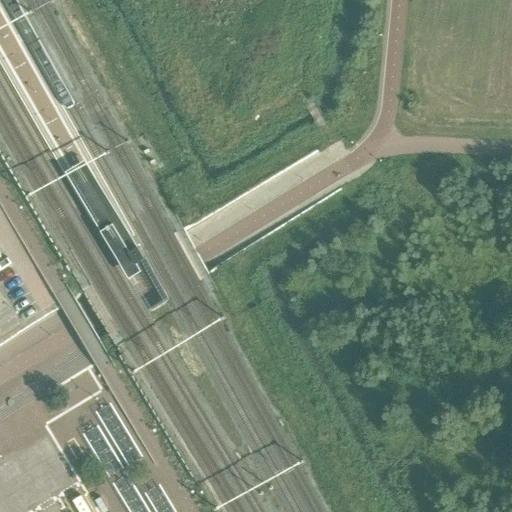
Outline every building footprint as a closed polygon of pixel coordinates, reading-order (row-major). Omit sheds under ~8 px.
[(145,258),(138,247),(129,253),(130,254),(134,261),(135,263),(136,264),(138,262),(140,262),(142,260),(143,260),(145,258)] [(95,412),(128,466),(143,457),(110,403),(95,412)] [(98,425),(83,434),(109,477),(124,468),(98,425)] [(113,483),(130,511),(150,511),(128,474),(113,483)] [(145,493),(155,511),(176,511),(159,484),(145,493)]
